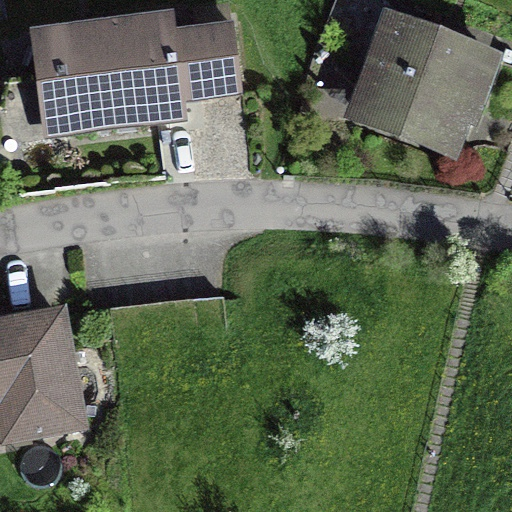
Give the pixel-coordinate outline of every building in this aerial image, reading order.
[(171,17),(35,35),(48,135),(185,117),(183,97),(239,89),(231,27),(174,35),(171,17)] [(491,59),(390,21),(356,111),(444,144),(458,105),(472,110),(491,59)] [(224,301),(195,304),(200,360),(230,357),(224,301)] [(195,304),(165,307),(170,363),(200,360),(195,304)] [(165,307),(142,309),(147,365),(170,363),(165,307)] [(142,309),(109,312),(114,368),(147,365),(142,309)] [(54,320),(0,331),(0,405),(2,405),(9,440),(76,427),(54,320)]
